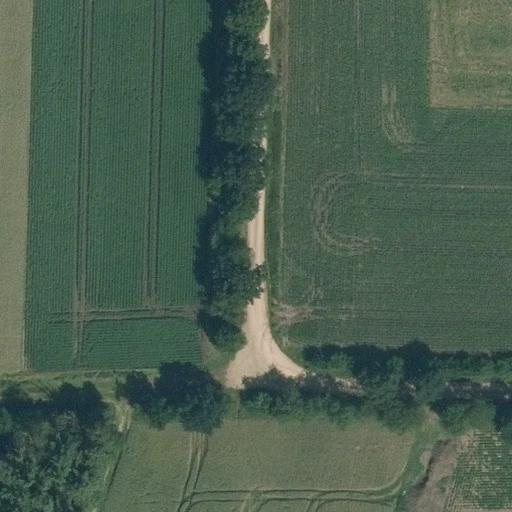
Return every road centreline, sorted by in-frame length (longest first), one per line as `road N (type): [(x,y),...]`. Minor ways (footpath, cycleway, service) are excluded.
road 1 (track): [(260,0),(247,373),(511,387)]
road 2 (track): [(247,373),(0,390)]
